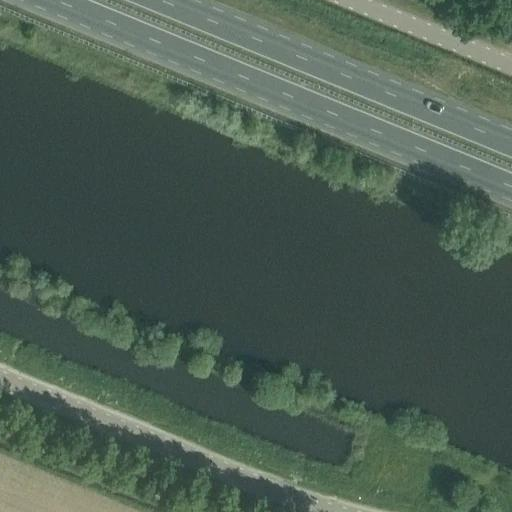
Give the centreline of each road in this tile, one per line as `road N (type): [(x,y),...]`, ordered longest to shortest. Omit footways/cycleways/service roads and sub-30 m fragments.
road 1 (trunk): [(49,0),(511,189)]
road 2 (trunk): [(511,142),(160,0)]
road 3 (unclassified): [(326,511),(0,377)]
road 4 (unclassified): [(349,0),(511,66)]
